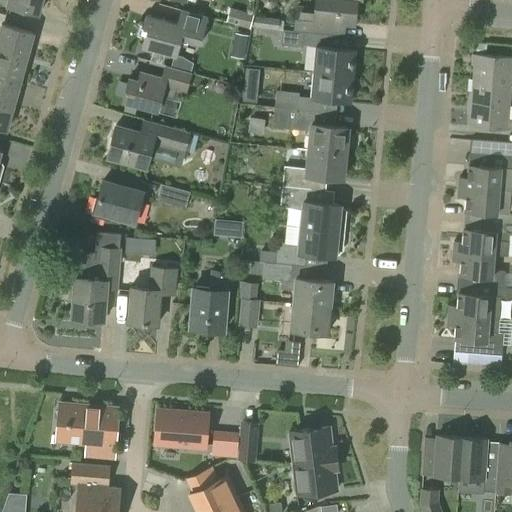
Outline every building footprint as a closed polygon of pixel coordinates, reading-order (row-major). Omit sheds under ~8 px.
[(38,13),(41,0),(8,0),(7,4),(38,13)] [(296,6),(293,30),(317,32),(318,20),(353,23),(355,0),(315,0),(315,7),(296,6)] [(200,44),(207,16),(180,9),(177,22),(146,14),(143,27),(146,28),(141,46),(150,48),(149,53),(154,56),(161,58),(165,57),(167,53),(177,55),(181,39),(200,44)] [(250,28),(254,14),(242,11),(238,25),(250,28)] [(255,15),(253,26),(283,29),(284,21),(279,21),(279,18),(255,15)] [(0,49),(26,57),(33,33),(2,24),(0,30),(0,49)] [(317,34),(317,32),(293,30),(283,29),(253,26),(253,33),(279,36),(279,44),(304,47),(304,44),(316,46),(314,71),(353,75),(355,48),(326,45),(327,35),(317,34)] [(246,46),(248,35),(235,32),(233,44),(246,46)] [(0,49),(0,75),(20,81),(26,57),(0,49)] [(472,78),(511,81),(511,71),(511,57),(511,56),(472,54),(471,64),(473,64),(472,78)] [(185,90),(190,72),(166,65),(162,77),(140,71),(137,79),(129,77),(123,100),(157,110),(161,95),(179,100),(182,90),(185,90)] [(259,84),(260,68),(249,67),(248,84),(259,84)] [(350,102),(353,75),(314,71),(311,97),(299,96),(299,92),(276,90),(274,107),(320,111),(321,99),(350,102)] [(0,100),(13,105),(20,81),(0,75),(0,100)] [(511,91),(511,81),(472,78),(471,92),(469,92),(468,101),(508,105),(509,91),(511,91)] [(243,104),(257,105),(258,89),(244,88),(243,104)] [(0,127),(7,129),(13,105),(0,100),(0,127)] [(511,119),(507,119),(508,105),(468,101),(467,112),(470,112),(469,126),(511,129),(511,119)] [(319,124),(320,111),(274,107),(273,126),(311,130),(309,149),(345,153),(348,127),(319,124)] [(146,166),(154,135),(116,125),(107,155),(146,166)] [(185,152),(190,133),(165,125),(159,145),(185,152)] [(343,178),(345,153),(309,149),(307,166),(285,164),(283,185),(310,188),(312,175),(343,178)] [(458,186),(511,191),(511,154),(490,153),(489,166),(468,164),(467,177),(459,176),(458,186)] [(133,221),(142,190),(103,180),(98,198),(95,198),(91,214),(110,220),(111,215),(133,221)] [(187,208),(191,192),(162,183),(158,199),(187,208)] [(309,201),(310,188),(283,185),(280,207),(302,209),(301,226),(343,230),(345,211),(343,207),(340,207),(340,204),(309,201)] [(511,191),(458,186),(457,197),(465,197),(464,210),(487,212),(486,221),(511,223),(511,212),(509,212),(511,192),(511,191)] [(315,188),(314,198),(337,200),(338,190),(315,188)] [(225,235),(227,219),(214,218),(213,234),(225,235)] [(511,232),(511,223),(486,221),(485,230),(463,228),(462,241),(454,240),(453,250),(494,254),(508,255),(510,232),(511,232)] [(301,226),(286,225),(284,242),(276,241),(276,251),(260,249),(259,261),(292,264),(303,265),(304,252),(335,255),(335,253),(338,253),(341,250),(343,230),(301,226)] [(75,277),(72,317),(103,319),(106,288),(118,289),(123,234),(101,232),(101,238),(99,267),(76,265),(75,270),(75,277)] [(125,254),(134,255),(135,239),(126,239),(125,254)] [(493,269),(494,254),(453,250),(452,260),(460,261),(459,274),(480,275),(479,285),(503,287),(503,286),(505,270),(493,269)] [(259,261),(251,260),(250,272),(263,274),(262,277),(281,279),(281,288),(294,289),(293,303),(330,307),(332,281),(296,277),(295,280),(290,280),(292,264),(259,261)] [(176,295),(179,266),(150,264),(148,287),(131,286),(128,321),(157,324),(159,293),(176,295)] [(227,289),(229,270),(211,268),(209,288),(194,287),(190,326),(223,329),(227,289)] [(511,287),(503,286),(503,287),(479,285),(478,294),(458,292),(457,305),(449,304),(448,314),(499,319),(501,296),(511,296),(511,287)] [(257,327),(260,299),(241,297),(239,325),(257,327)] [(327,332),(330,307),(293,303),(291,328),(327,332)] [(498,332),(499,319),(448,314),(447,324),(455,325),(454,338),(475,339),(474,352),(502,355),(503,333),(498,332)] [(300,363),(302,340),(283,339),(281,362),(300,363)] [(58,441),(115,446),(119,406),(61,401),(58,441)] [(157,409),(154,443),(205,447),(208,413),(157,409)] [(329,426),(288,431),(291,450),(295,450),(296,462),(337,457),(335,446),(331,446),(329,426)] [(212,454),(236,456),(238,434),(214,432),(212,454)] [(255,461),(257,436),(239,435),(237,459),(255,461)] [(460,478),(462,438),(437,436),(436,455),(424,454),(422,475),(460,478)] [(495,491),(497,460),(484,459),(486,440),(462,438),(460,478),(483,479),(483,490),(494,491),(495,491)] [(511,441),(511,445),(498,444),(497,460),(495,491),(494,491),(494,493),(511,494),(511,491),(511,441)] [(338,469),(337,457),(296,462),(298,475),(294,475),(296,494),(337,489),(334,469),(338,469)] [(88,484),(90,464),(72,463),(70,483),(88,484)] [(204,511),(218,505),(236,497),(226,475),(217,480),(211,467),(187,478),(193,491),(189,492),(198,511),(204,511)] [(74,511),(118,511),(121,487),(107,486),(106,490),(77,487),(76,494),(74,511)] [(422,511),(443,511),(439,501),(439,488),(421,486),(419,504),(422,511)] [(6,491),(5,511),(27,511),(28,492),(6,491)] [(243,511),(236,497),(218,505),(204,511),(243,511)] [(322,505),(322,511),(345,511),(344,502),(322,505)]
